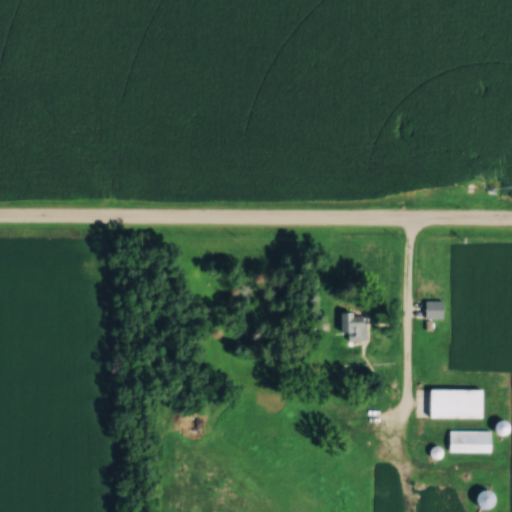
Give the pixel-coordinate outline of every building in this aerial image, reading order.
[(423,313),(446,313),(446,297),(423,297),(423,313)] [(357,307),(340,307),(340,328),(347,327),(347,336),(370,336),(370,316),(357,316),(357,307)] [(488,384),(434,384),(434,413),(488,413),(488,384)] [(371,408),(356,408),(356,416),(371,416),(371,408)] [(495,426),(451,426),(451,448),(495,448),(495,426)] [(361,465),(361,493),(394,493),(393,465),(361,465)] [(439,503),(476,503),(476,484),(439,484),(439,503)]
